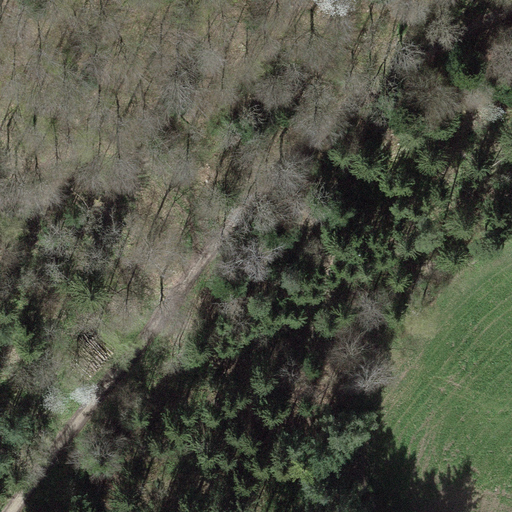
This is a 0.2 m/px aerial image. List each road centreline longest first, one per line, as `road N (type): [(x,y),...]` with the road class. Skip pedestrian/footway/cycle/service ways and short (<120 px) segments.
road 1 (track): [(504,0),(350,96),(283,162),(200,254),(12,511)]
road 2 (track): [(200,254),(172,193),(147,168),(112,158),(55,168),(0,190)]
